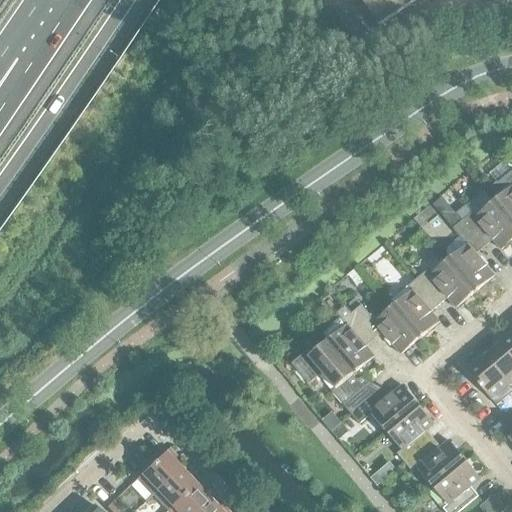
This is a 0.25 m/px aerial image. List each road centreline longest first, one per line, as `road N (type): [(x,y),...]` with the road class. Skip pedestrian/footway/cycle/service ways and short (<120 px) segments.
road 1 (tertiary): [(0,420),(195,263),(370,141),(439,94),(511,68)]
road 2 (residential): [(511,477),(435,386),(434,374),(511,306)]
road 3 (trunk): [(0,184),(128,0)]
road 4 (residential): [(59,511),(159,421)]
